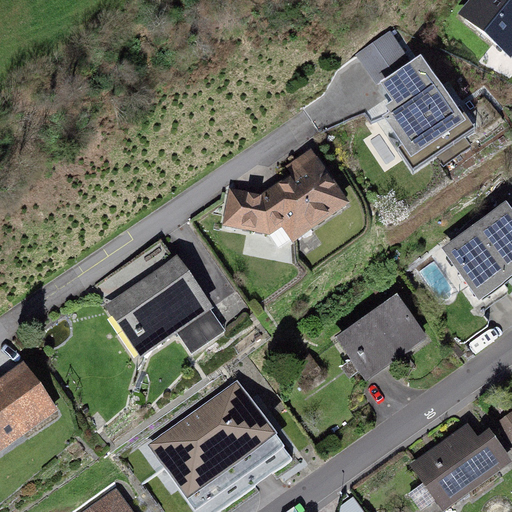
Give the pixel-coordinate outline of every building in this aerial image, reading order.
[(511,55),(511,53),(511,0),(471,0),(460,14),(511,55)] [(356,49),(370,75),(406,55),(392,29),(356,49)] [(466,118),(422,53),(380,82),(391,98),(384,103),(389,111),(383,115),(411,155),(466,118)] [(325,156),(272,189),(227,187),(226,231),(276,232),(287,250),(357,207),(325,156)] [(479,297),(511,272),(511,206),(507,200),(442,248),(479,297)] [(177,254),(104,305),(141,357),(176,332),(191,353),(224,330),(209,309),(213,306),(177,254)] [(368,379),(427,335),(396,294),(337,338),(368,379)] [(0,452),(55,409),(24,369),(0,387),(0,452)] [(237,381),(149,444),(196,509),(284,446),(237,381)] [(511,412),(496,424),(511,447),(511,412)] [(445,510),(511,462),(511,457),(490,426),(478,435),(469,422),(411,463),(445,510)] [(134,511),(118,488),(82,511),(134,511)] [(328,511),(367,511),(356,494),(328,511)]
